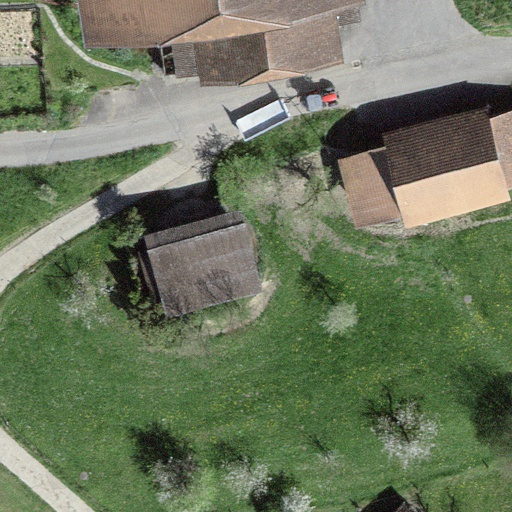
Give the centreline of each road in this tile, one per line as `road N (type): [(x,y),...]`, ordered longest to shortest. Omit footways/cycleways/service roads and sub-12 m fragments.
road 1 (unclassified): [(248,109),(0,277)]
road 2 (unclassified): [(511,66),(248,109)]
road 3 (unclassified): [(0,144),(248,109)]
